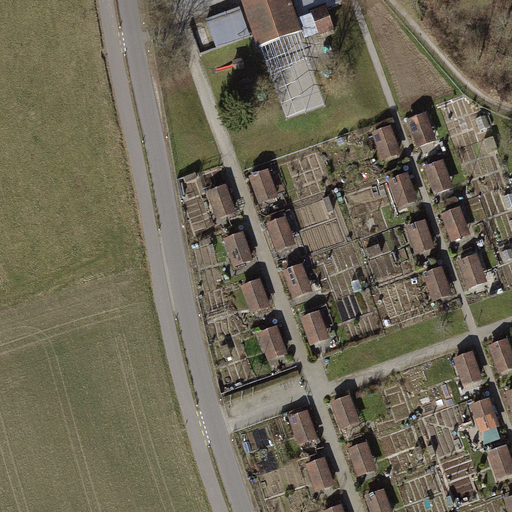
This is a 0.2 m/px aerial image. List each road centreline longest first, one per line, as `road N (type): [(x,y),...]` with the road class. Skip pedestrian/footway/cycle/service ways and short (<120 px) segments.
road 1 (unclassified): [(244,511),(190,324),(129,0)]
road 2 (track): [(511,108),(491,102),(395,0)]
